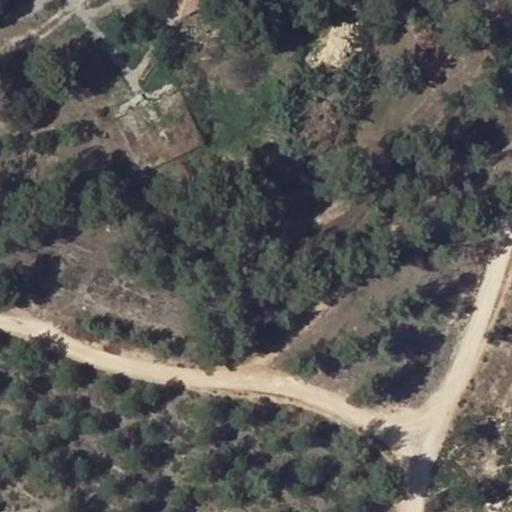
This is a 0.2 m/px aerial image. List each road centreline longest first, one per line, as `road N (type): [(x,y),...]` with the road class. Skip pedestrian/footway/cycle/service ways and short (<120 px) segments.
road 1 (track): [(434,423),(359,408),(289,372),(213,382),(66,327),(0,317)]
road 2 (track): [(407,511),(511,227)]
